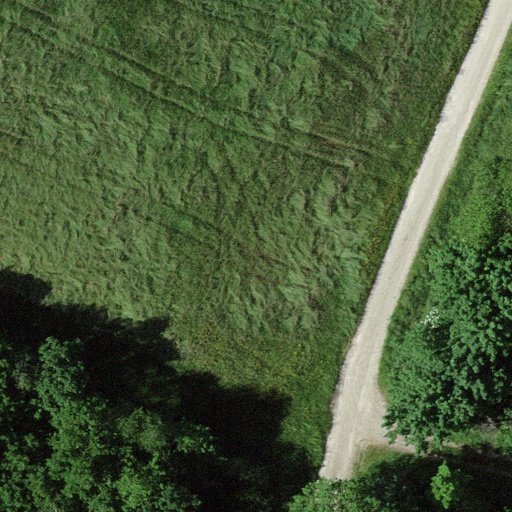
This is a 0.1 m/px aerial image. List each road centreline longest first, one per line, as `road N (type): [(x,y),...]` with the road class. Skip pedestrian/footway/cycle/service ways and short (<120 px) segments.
road 1 (track): [(511,33),(322,511)]
road 2 (track): [(348,442),(511,482)]
